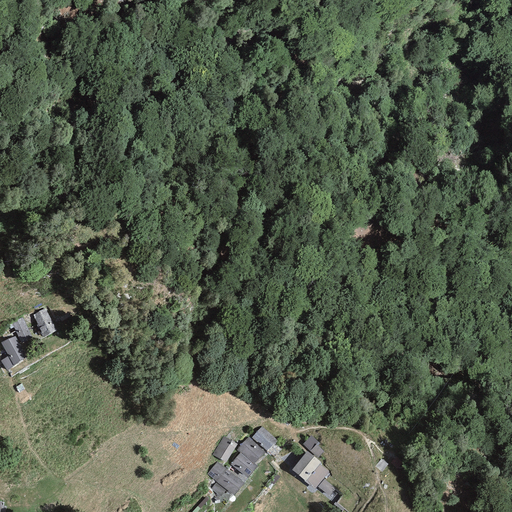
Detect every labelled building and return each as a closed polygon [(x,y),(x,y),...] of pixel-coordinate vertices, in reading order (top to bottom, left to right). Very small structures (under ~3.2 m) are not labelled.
[(57,332),(45,309),(32,316),(44,338),(57,332)] [(23,317),(11,323),(21,344),(33,339),(23,317)] [(15,337),(1,344),(8,357),(1,361),(7,372),(27,358),(15,337)] [(262,427),(252,438),(267,452),(277,441),(262,427)] [(319,457),(327,449),(313,434),(305,442),(319,457)] [(237,445),(223,436),(212,455),(226,463),(237,445)] [(265,454),(248,437),(237,449),(254,466),(265,454)] [(415,468),(407,451),(400,454),(405,463),(402,465),(405,473),(415,468)] [(330,471),(306,453),(292,472),(315,490),(330,471)] [(239,454),(230,465),(247,480),(257,469),(239,454)] [(401,464),(396,459),(392,463),(397,468),(401,464)] [(218,462),(207,474),(234,497),(245,485),(218,462)] [(320,486),(332,497),(339,490),(327,478),(320,486)]
